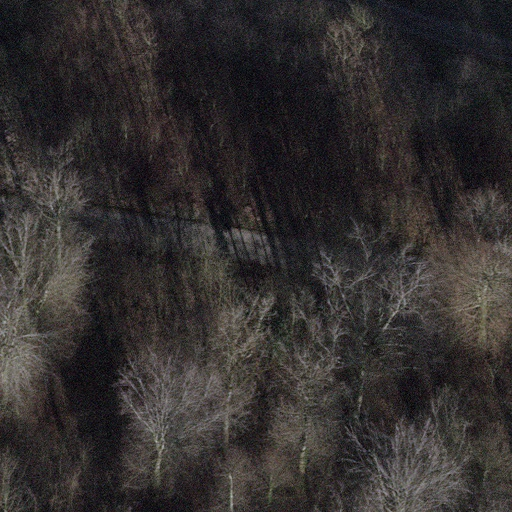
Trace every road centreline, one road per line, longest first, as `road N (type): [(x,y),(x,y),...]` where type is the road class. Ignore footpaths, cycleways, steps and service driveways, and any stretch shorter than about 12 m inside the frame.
road 1 (track): [(0,210),(511,286)]
road 2 (track): [(338,0),(511,54)]
